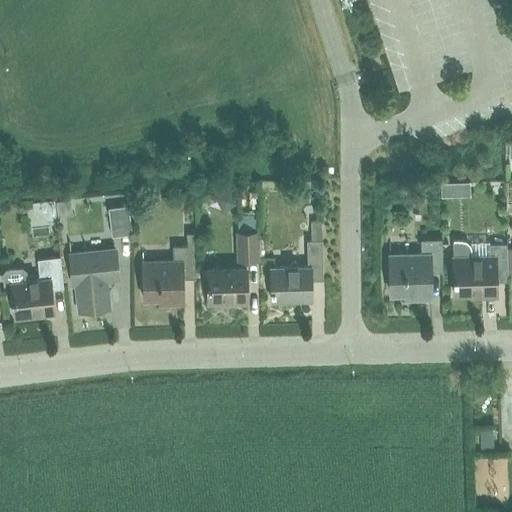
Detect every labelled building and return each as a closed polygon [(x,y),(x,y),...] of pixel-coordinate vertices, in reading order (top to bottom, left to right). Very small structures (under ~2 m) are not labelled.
[(472,185),(473,173),(459,172),(458,184),(472,185)] [(454,182),(442,182),(442,194),(454,194),(454,182)] [(128,205),(109,207),(112,235),(132,233),(128,205)] [(258,231),(256,231),(256,217),(253,217),(253,212),(241,212),(241,217),(238,218),(238,259),(258,259),(258,235),(258,231)] [(323,279),(322,239),(322,226),(311,226),(312,239),(307,239),(308,265),(271,266),(272,300),(312,299),(311,279),(323,279)] [(144,299),(160,298),(168,298),(168,303),(184,303),(183,277),(196,277),(195,257),(195,232),(187,232),(187,245),(173,245),(173,260),(143,260),(144,299)] [(421,254),(390,254),(391,293),(415,292),(415,297),(431,297),(431,271),(443,271),(442,238),(421,239),(421,254)] [(471,256),(471,248),(470,244),(466,241),(460,239),(453,239),(453,256),(454,294),(473,294),(473,293),(482,292),(482,295),(497,295),(496,280),(508,279),(508,243),(490,243),(490,255),(471,256)] [(70,253),(72,264),(74,284),(76,284),(79,310),(110,307),(107,280),(119,279),(116,259),(115,248),(70,253)] [(11,283),(13,297),(15,317),(34,315),(34,313),(42,312),(42,314),(55,313),(52,289),(64,287),(62,268),(60,256),(38,258),(40,278),(28,279),(27,270),(22,267),(5,269),(2,273),(4,284),(11,283)] [(247,301),(247,267),(207,268),(208,302),(247,301)]
